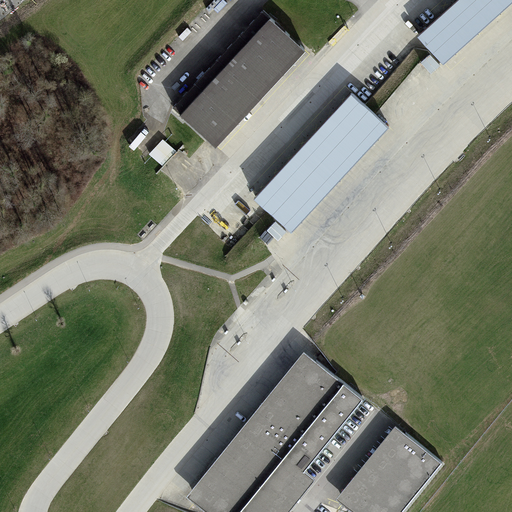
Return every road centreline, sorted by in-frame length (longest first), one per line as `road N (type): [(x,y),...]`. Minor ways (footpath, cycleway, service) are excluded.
road 1 (unclassified): [(0,319),(70,274),(114,263),(149,283),(160,320),(136,377),(36,498),(34,511)]
road 2 (unclassified): [(134,511),(207,414)]
